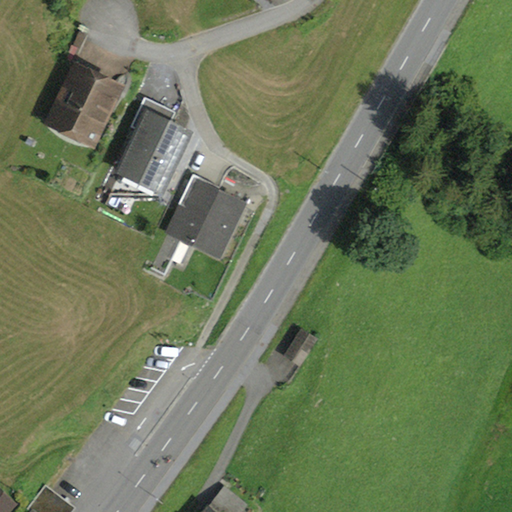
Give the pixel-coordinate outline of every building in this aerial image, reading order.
[(92,143),(119,87),(76,66),(52,116),(73,126),(77,136),(92,143)] [(158,120),(165,107),(145,97),(131,127),(140,131),(121,170),(123,171),(112,193),(158,195),(187,134),(169,125),(158,120)] [(158,120),(169,125),(176,112),(165,107),(158,120)] [(52,116),(49,123),(77,136),(73,126),(52,116)] [(179,204),(182,205),(151,269),(165,275),(182,238),(218,256),(243,204),(218,191),(225,176),(198,163),(179,204)] [(302,330),(286,356),(299,364),(315,339),(302,330)] [(29,511),(66,511),(71,507),(45,487),(29,509),(31,510),(29,511)] [(238,511),(242,508),(222,491),(204,511),(238,511)] [(0,511),(6,511),(13,504),(0,492),(0,511)]
